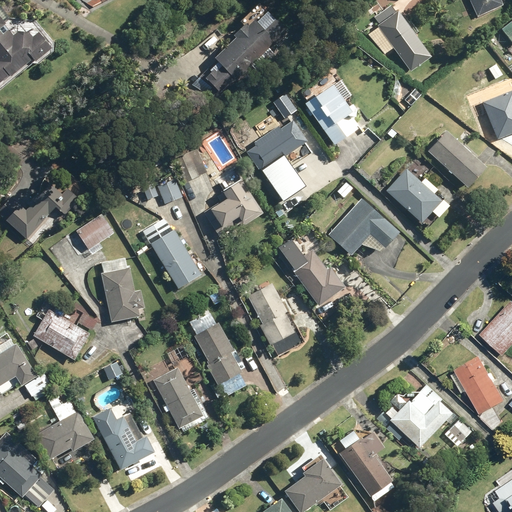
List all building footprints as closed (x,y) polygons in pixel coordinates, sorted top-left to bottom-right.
[(465,0),(475,20),(500,8),(496,0),(465,0)] [(374,29),(407,75),(428,61),(388,8),(372,18),(377,26),(374,29)] [(0,86),(15,74),(16,76),(38,58),(41,61),(57,48),(44,31),(36,36),(33,31),(21,30),(17,34),(8,23),(10,22),(0,9),(0,86)] [(202,77),(219,96),(237,78),(240,81),(292,30),(281,17),(269,27),(261,18),(254,24),(253,23),(241,34),(243,36),(221,56),(222,58),(202,77)] [(511,22),(498,33),(510,49),(511,48),(511,22)] [(486,70),(493,82),(500,78),(494,66),(486,70)] [(311,104),(339,144),(363,128),(355,116),(362,111),(342,82),(311,104)] [(408,99),(412,102),(418,96),(414,92),(408,99)] [(480,104),(494,143),(511,135),(511,96),(511,93),(480,104)] [(277,102),(288,118),(299,110),(288,94),(277,102)] [(249,151),(265,173),(310,142),(296,121),(284,129),(282,125),(257,142),(259,145),(249,151)] [(425,154),(463,193),(482,173),(444,135),(425,154)] [(182,166),(188,182),(203,177),(202,176),(210,173),(205,158),(182,166)] [(382,193),(416,229),(438,208),(404,172),(382,193)] [(161,186),(168,204),(185,197),(179,179),(161,186)] [(256,198),(243,180),(225,191),(226,193),(221,196),(224,201),(207,212),(223,237),(245,223),(246,226),(267,213),(265,210),(266,209),(258,197),(256,198)] [(341,192),(347,198),(356,188),(349,182),(341,192)] [(14,197),(0,211),(0,212),(30,238),(60,207),(69,214),(84,198),(71,188),(67,194),(56,183),(46,193),(44,191),(37,199),(41,203),(36,208),(34,206),(30,210),(14,197)] [(146,189),(150,200),(161,196),(157,184),(146,189)] [(391,247),(405,231),(365,196),(331,235),(355,255),(375,233),(391,247)] [(290,209),(296,219),(301,215),(295,206),(290,209)] [(80,231),(96,254),(106,247),(103,242),(118,233),(105,214),(80,231)] [(143,256),(148,253),(156,248),(182,288),(207,274),(178,230),(177,230),(169,218),(133,241),(142,255),(143,256)] [(293,266),(324,306),(351,286),(335,266),(331,269),(316,249),(293,266)] [(333,257),(340,264),(345,259),(339,252),(333,257)] [(151,258),(148,253),(143,256),(142,255),(141,256),(144,262),(151,258)] [(105,273),(115,322),(144,317),(142,310),(148,309),(144,290),(138,291),(133,267),(131,267),(129,257),(105,262),(107,272),(105,273)] [(275,344),(281,355),(307,342),(294,315),(298,313),(289,294),(283,297),(276,283),(251,296),(265,324),(263,325),(273,346),(275,344)] [(212,295),(218,304),(228,298),(223,289),(212,295)] [(511,348),(511,302),(484,332),(506,353),(511,348)] [(36,336),(78,360),(94,334),(92,333),(99,321),(86,313),(80,325),(52,309),(36,336)] [(212,366),(229,397),(252,383),(245,372),(248,371),(236,352),(239,350),(222,322),(198,337),(215,364),(212,366)] [(0,355),(0,388),(19,377),(25,387),(41,377),(20,344),(17,345),(14,339),(0,347),(0,355),(0,356),(0,355)] [(30,343),(35,350),(40,347),(35,340),(30,343)] [(471,388),(484,412),(509,398),(485,353),(459,367),(462,371),(457,374),(466,390),(471,388)] [(105,371),(109,382),(123,376),(117,365),(105,371)] [(184,427),(187,434),(212,421),(209,416),(212,414),(198,387),(192,390),(181,368),(156,380),(182,429),(184,427)] [(422,446),(457,409),(429,383),(414,399),(412,398),(401,410),(394,404),(387,412),(395,420),(389,427),(402,438),(408,432),(422,446)] [(59,395),(62,401),(72,395),(69,389),(59,395)] [(77,452),(99,439),(82,411),(39,436),(53,461),(54,461),(61,457),(75,449),(77,452)] [(102,429),(124,471),(160,452),(151,436),(141,441),(127,415),(102,429)] [(446,433),(458,445),(473,429),(461,418),(446,433)] [(341,451),(375,499),(397,484),(393,480),(395,477),(376,451),(388,443),(376,426),(341,451)] [(473,437),(478,442),(482,439),(477,433),(473,437)] [(47,502),(55,509),(64,498),(57,492),(58,489),(44,478),(47,475),(10,444),(0,455),(0,474),(27,498),(29,496),(43,508),(47,502)] [(403,454),(410,460),(413,456),(406,450),(403,454)] [(287,488),(303,511),(345,481),(326,454),(305,469),(308,473),(287,488)] [(61,457),(54,461),(59,469),(66,466),(61,457)] [(497,501),(504,511),(511,511),(511,480),(500,489),(505,496),(497,501)] [(295,511),(283,495),(263,510),(264,511),(295,511)]
